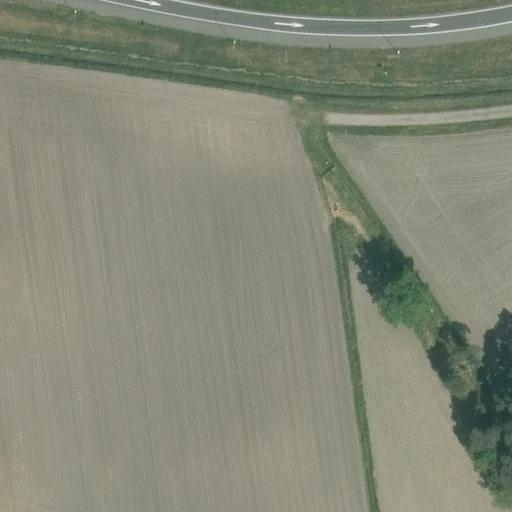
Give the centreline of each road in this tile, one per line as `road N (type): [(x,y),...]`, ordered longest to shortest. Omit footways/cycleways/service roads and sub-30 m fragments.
road 1 (motorway): [(138,0),(347,31),(511,17)]
road 2 (unclassified): [(511,109),(329,118)]
